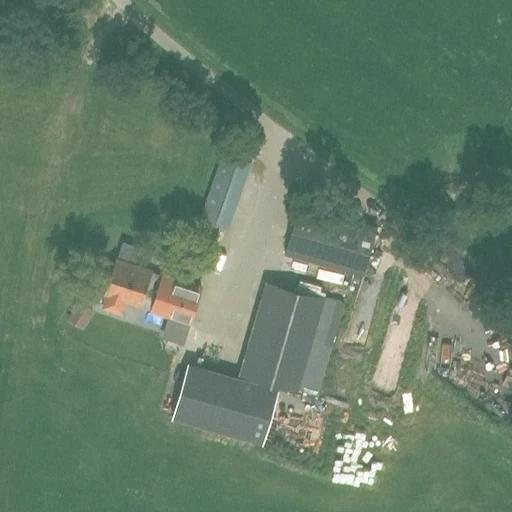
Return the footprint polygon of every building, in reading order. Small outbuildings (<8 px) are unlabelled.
[(229,228),(253,163),(225,152),(201,218),(229,228)] [(363,273),(376,226),(300,204),(285,252),(363,273)] [(153,306),(163,274),(117,259),(106,291),(108,291),(103,307),(122,313),(127,297),(153,306)] [(202,287),(163,274),(153,306),(151,311),(190,324),(202,287)] [(275,284),(249,376),(296,389),(322,298),(275,284)] [(98,309),(82,299),(70,317),(87,327),(98,309)] [(153,325),(139,378),(176,387),(187,348),(178,346),(182,333),(153,325)]
